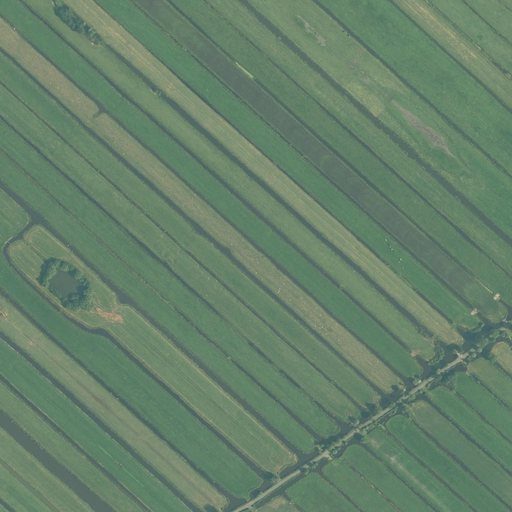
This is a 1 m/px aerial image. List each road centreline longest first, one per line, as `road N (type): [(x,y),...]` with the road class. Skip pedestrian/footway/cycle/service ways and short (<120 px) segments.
road 1 (track): [(511,254),(232,0)]
road 2 (unclassified): [(236,511),(511,322)]
